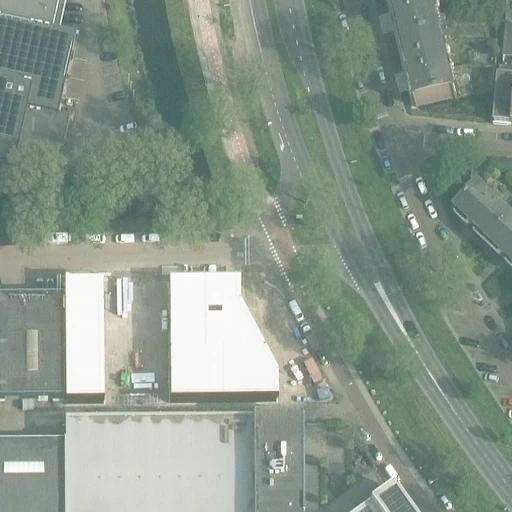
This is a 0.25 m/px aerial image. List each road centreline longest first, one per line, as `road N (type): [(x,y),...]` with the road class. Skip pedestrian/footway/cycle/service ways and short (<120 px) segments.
road 1 (tertiary): [(394,318),(317,89),(297,0)]
road 2 (unclassified): [(430,511),(355,395),(278,242)]
road 3 (unclassified): [(278,242),(219,259),(0,265)]
road 4 (residential): [(511,375),(436,245),(390,139)]
road 5 (tertiary): [(394,318),(511,490)]
road 6 (tertiary): [(302,160),(354,265),(394,318)]
road 7 (tertiary): [(258,0),(302,160)]
road 8 (unknown): [(87,0),(91,145)]
road 9 (residential): [(390,139),(350,0)]
road 10 (unclassified): [(278,242),(342,267),(394,318)]
road 11 (residential): [(390,139),(511,152)]
